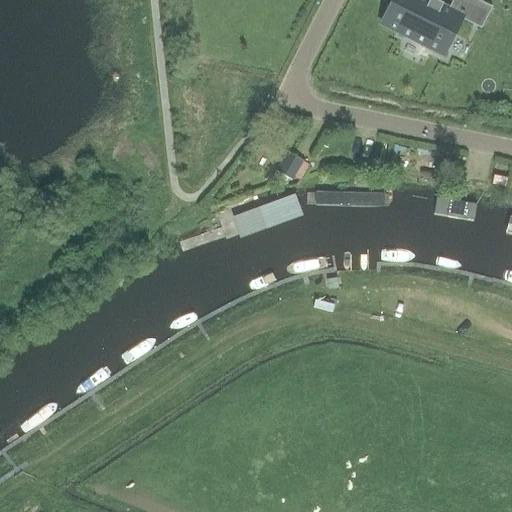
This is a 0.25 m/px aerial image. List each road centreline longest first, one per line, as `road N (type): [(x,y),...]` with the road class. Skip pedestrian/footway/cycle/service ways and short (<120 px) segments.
road 1 (residential): [(511,149),(286,100),(335,0)]
road 2 (track): [(511,336),(443,301),(373,293)]
